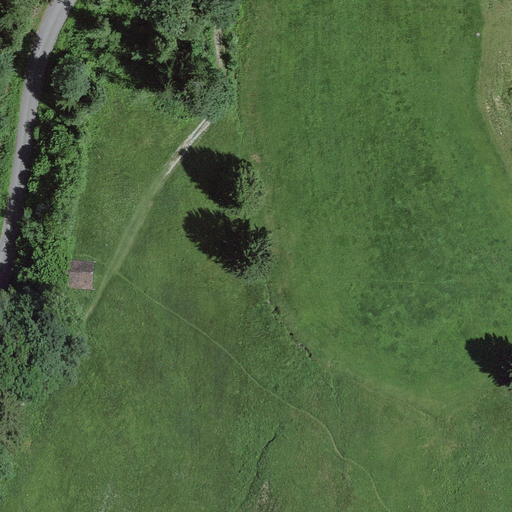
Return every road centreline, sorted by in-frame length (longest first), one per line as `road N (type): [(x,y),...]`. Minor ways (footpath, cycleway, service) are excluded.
road 1 (unclassified): [(0,265),(26,83),(61,0)]
road 2 (track): [(429,0),(484,172),(511,215)]
